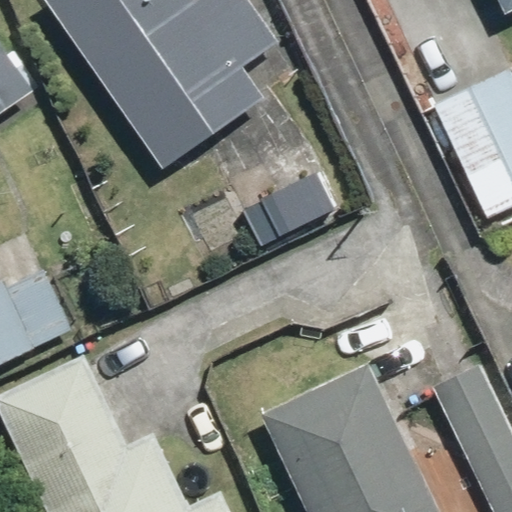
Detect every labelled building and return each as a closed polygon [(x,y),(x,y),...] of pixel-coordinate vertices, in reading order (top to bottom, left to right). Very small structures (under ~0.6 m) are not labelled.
[(195,0),(44,0),(164,173),(267,101),(246,70),(281,45),(249,0),(198,0),(197,1),(195,0)] [(511,0),(498,0),(508,18),(511,15),(511,0)] [(0,117),(36,93),(0,39),(0,117)] [(511,71),(436,106),(489,221),(511,209),(511,71)] [(318,175),(242,208),(260,249),(336,216),(318,175)] [(44,264),(0,284),(0,368),(77,333),(44,264)] [(86,356),(0,396),(0,410),(48,511),(233,511),(224,492),(191,508),(155,434),(129,446),(86,356)] [(442,511),(372,363),(263,414),(308,511),(442,511)] [(511,511),(511,426),(482,365),(433,388),(493,511),(511,511)]
